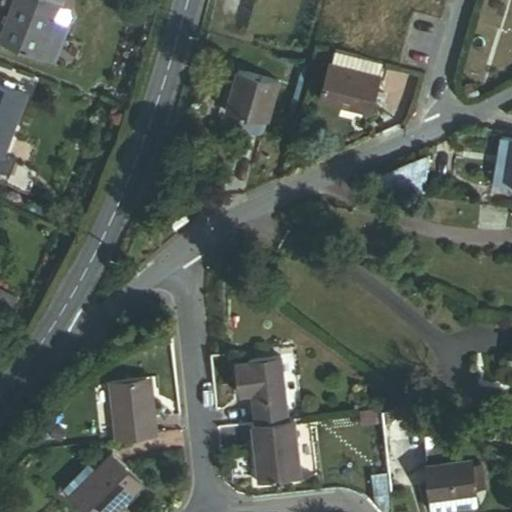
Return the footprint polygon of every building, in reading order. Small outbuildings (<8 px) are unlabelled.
[(11,0),(0,31),(0,41),(38,55),(53,60),(65,27),(50,22),(55,7),(69,12),(73,0),(11,0)] [(335,64),(326,99),(373,112),(382,78),(381,77),(385,62),(340,50),(336,64),(335,64)] [(245,72),(234,112),(269,121),(280,81),(245,72)] [(3,88),(13,91),(15,85),(5,82),(3,88)] [(465,89),(469,99),(483,93),(479,83),(465,89)] [(0,168),(5,154),(1,152),(21,94),(13,91),(3,88),(0,86),(0,168)] [(511,137),(502,136),(494,183),(511,186),(511,137)] [(358,176),(357,183),(404,190),(409,156),(358,176)] [(177,205),(163,214),(168,222),(182,213),(177,205)] [(0,324),(11,306),(0,298),(0,324)] [(285,421),(278,354),(245,357),(246,362),(235,363),(238,393),(248,392),(252,425),(285,421)] [(109,374),(111,435),(153,433),(152,402),(143,403),(142,373),(109,374)] [(151,373),(142,373),(143,403),(152,402),(151,373)] [(252,425),(248,425),(253,483),(300,479),(295,420),(285,421),(252,425)] [(57,421),(52,434),(62,438),(67,424),(57,421)] [(91,461),(64,488),(89,511),(116,511),(121,507),(144,483),(113,453),(98,468),(91,461)] [(476,458),(429,462),(432,496),(479,492),(476,458)] [(387,470),(372,472),(375,499),(382,505),(386,511),(385,511),(387,511),(393,511),(387,470)]
